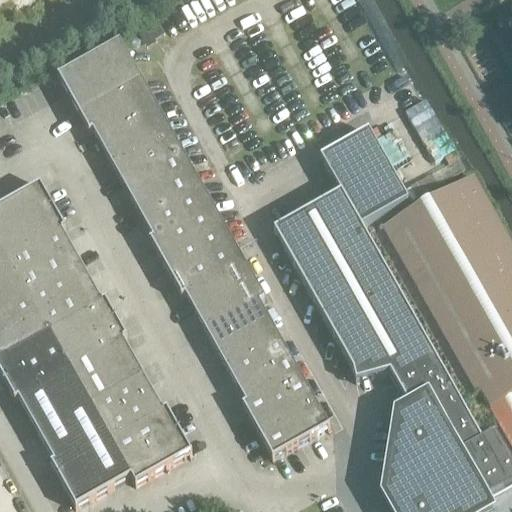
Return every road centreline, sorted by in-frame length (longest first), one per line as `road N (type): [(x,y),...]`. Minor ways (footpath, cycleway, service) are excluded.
road 1 (unclassified): [(233,464),(48,143),(0,173)]
road 2 (unclassified): [(364,511),(343,474),(265,504),(233,464)]
